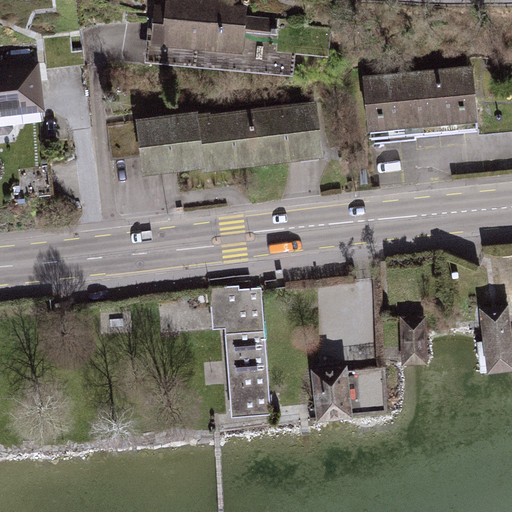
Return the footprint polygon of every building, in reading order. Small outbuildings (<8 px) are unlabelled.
[(237,0),(158,0),(154,71),(242,77),(246,20),(247,1),(237,0)] [(472,67),(361,79),(368,147),(480,135),(472,67)] [(40,68),(0,70),(0,123),(44,121),(40,68)] [(143,118),(134,130),(106,132),(111,163),(139,161),(144,174),(327,152),(318,98),(143,118)] [(227,289),(218,289),(211,290),(214,333),(222,333),(229,418),(270,414),(259,287),(227,289)] [(484,336),(490,373),(511,371),(511,344),(509,328),(506,305),(480,309),(484,336)] [(404,312),(408,356),(431,354),(428,310),(404,312)] [(347,366),(313,370),(320,420),(354,416),(347,366)]
